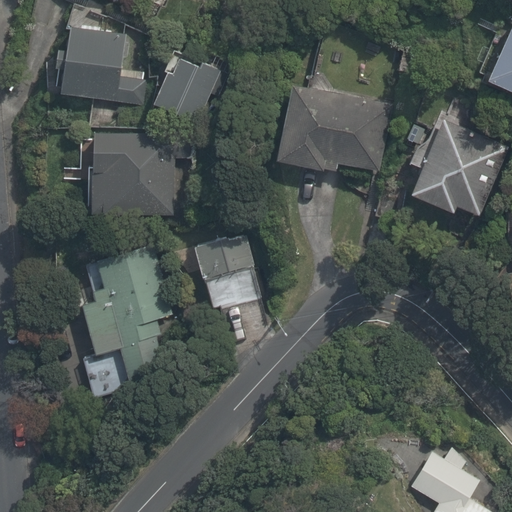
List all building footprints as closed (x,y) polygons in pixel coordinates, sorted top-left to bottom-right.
[(96,0),(116,8),(119,0),(96,0)] [(76,67),(59,66),(57,101),(124,105),(129,33),(78,30),(76,67)] [(511,41),(489,92),(511,102),(511,41)] [(174,55),(165,78),(171,81),(159,111),(206,130),(230,68),(203,57),(200,66),(174,55)] [(393,101),(294,88),(283,172),(382,185),(393,101)] [(426,176),(415,207),(463,223),(467,213),(487,220),(511,145),(511,135),(440,111),(434,129),(415,123),(408,144),(420,148),(412,171),(426,176)] [(91,223),(116,225),(117,216),(177,219),(181,146),(120,142),(120,133),(97,132),(91,223)] [(153,237),(102,241),(105,304),(84,311),(97,352),(80,357),(94,404),(164,382),(153,237)] [(251,243),(193,258),(209,318),(267,303),(251,243)] [(433,451),(414,484),(442,500),(435,511),(490,511),(492,509),(470,496),(483,475),(467,465),(471,458),(454,448),(447,459),(433,451)]
